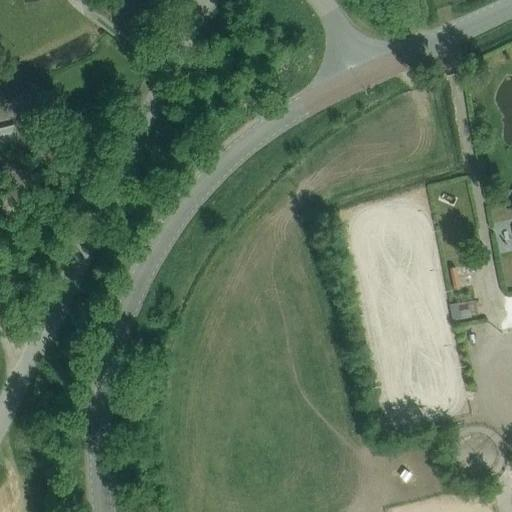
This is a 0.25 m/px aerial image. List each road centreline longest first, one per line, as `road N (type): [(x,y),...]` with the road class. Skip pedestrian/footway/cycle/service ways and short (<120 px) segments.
road 1 (tertiary): [(103,511),(98,458),(107,370),(155,252),(227,161),(273,125),(361,77)]
road 2 (unclassified): [(0,417),(206,0)]
road 3 (tertiary): [(361,77),(511,7)]
